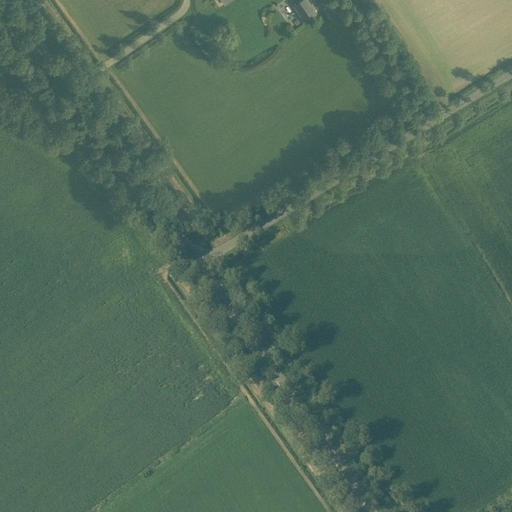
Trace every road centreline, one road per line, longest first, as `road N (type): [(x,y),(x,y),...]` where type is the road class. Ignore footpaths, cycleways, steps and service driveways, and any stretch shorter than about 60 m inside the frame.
road 1 (unclassified): [(198,264),(511,73)]
road 2 (unclassified): [(375,511),(198,264)]
road 3 (unclassified): [(198,264),(153,203),(77,142)]
